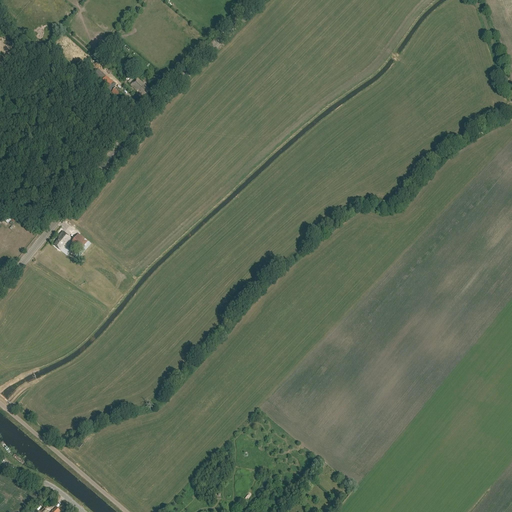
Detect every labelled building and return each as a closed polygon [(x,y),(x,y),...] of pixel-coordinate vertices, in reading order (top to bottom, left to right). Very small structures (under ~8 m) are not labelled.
[(113,83),(98,70),(92,78),(106,91),(113,83)] [(145,87),(137,79),(131,86),(138,93),(139,92),(141,94),(140,95),(144,99),(151,91),(146,88),(145,87)] [(125,96),(116,87),(111,93),(121,101),(125,96)] [(71,240),(63,233),(59,238),(59,241),(54,247),(60,251),(65,245),(65,246),(71,240)] [(87,242),(78,234),(71,243),(80,251),(87,242)]
